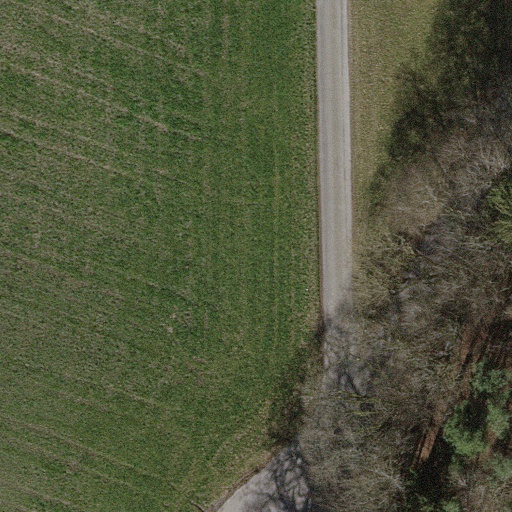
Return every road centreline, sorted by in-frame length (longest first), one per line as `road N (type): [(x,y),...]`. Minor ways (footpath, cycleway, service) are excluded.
road 1 (unclassified): [(377,400),(325,106),(325,0)]
road 2 (unclassified): [(377,400),(511,125)]
road 3 (unclassified): [(328,511),(377,400)]
